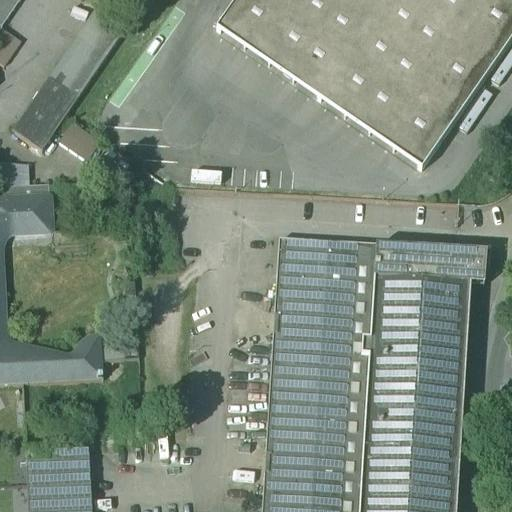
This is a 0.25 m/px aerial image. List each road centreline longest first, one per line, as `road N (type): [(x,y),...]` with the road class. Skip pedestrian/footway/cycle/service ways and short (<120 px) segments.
road 1 (residential): [(477,511),(493,369)]
road 2 (residential): [(493,369),(502,254),(511,231)]
